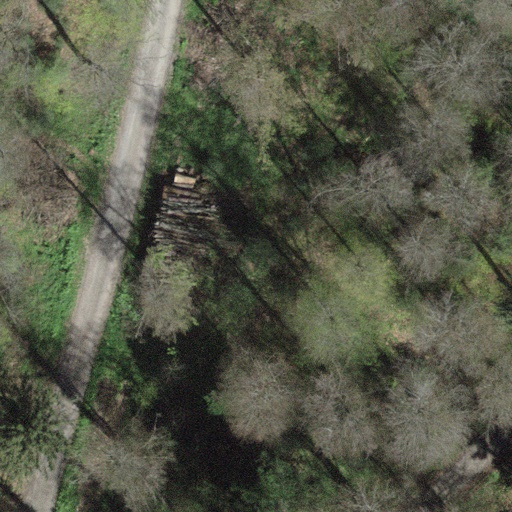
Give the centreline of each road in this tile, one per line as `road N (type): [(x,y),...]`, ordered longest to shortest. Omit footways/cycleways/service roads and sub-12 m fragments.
road 1 (track): [(31,511),(163,0)]
road 2 (track): [(420,511),(511,429)]
